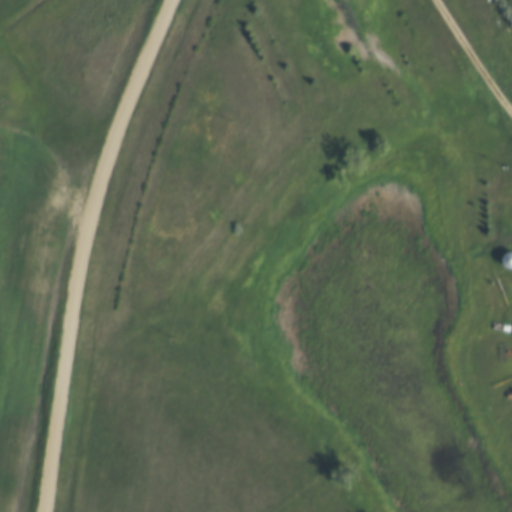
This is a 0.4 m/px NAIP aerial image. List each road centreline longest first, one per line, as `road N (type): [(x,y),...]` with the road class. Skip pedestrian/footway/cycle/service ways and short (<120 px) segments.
road 1 (residential): [(43,511),(85,235),(109,144),(172,0)]
road 2 (track): [(438,0),(511,112)]
